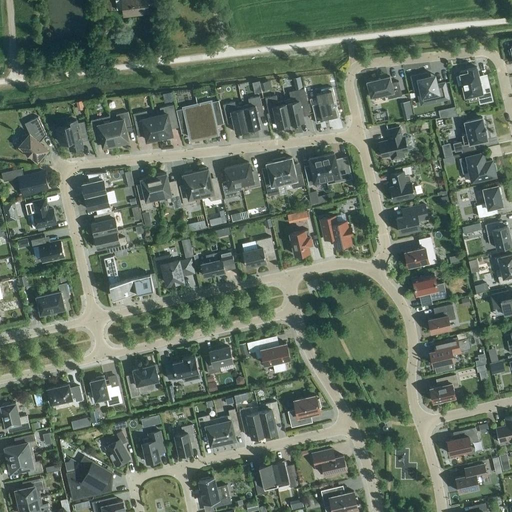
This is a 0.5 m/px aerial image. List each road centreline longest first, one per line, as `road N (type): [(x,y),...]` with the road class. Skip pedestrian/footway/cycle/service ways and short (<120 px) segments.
road 1 (unclassified): [(511,20),(15,80)]
road 2 (residential): [(94,318),(64,192),(74,168),(359,135)]
road 3 (residential): [(511,116),(500,65),(488,53),(364,64),(348,80),(359,135)]
road 4 (residential): [(288,275),(94,318)]
road 5 (residential): [(103,356),(296,311)]
road 6 (residential): [(352,427),(181,466)]
road 7 (residential): [(373,273),(408,320),(420,424)]
road 8 (residential): [(359,135),(385,249),(373,273)]
road 9 (residential): [(352,427),(309,353),(296,311)]
